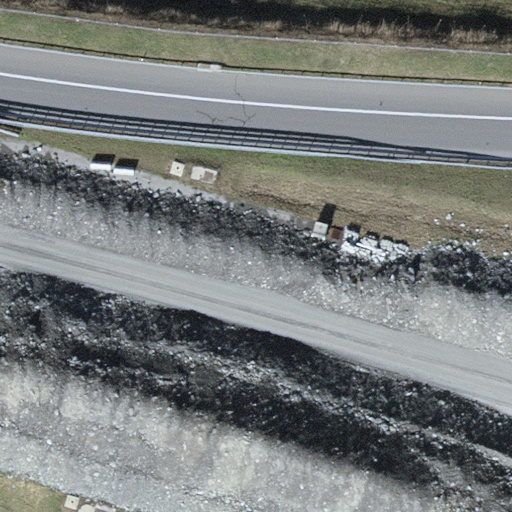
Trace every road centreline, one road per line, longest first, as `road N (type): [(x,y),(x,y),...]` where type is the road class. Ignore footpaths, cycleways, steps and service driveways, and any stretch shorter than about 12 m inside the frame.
road 1 (motorway): [(511,342),(0,199)]
road 2 (motorway): [(511,133),(333,124),(0,88)]
road 3 (motorway): [(0,397),(351,511)]
